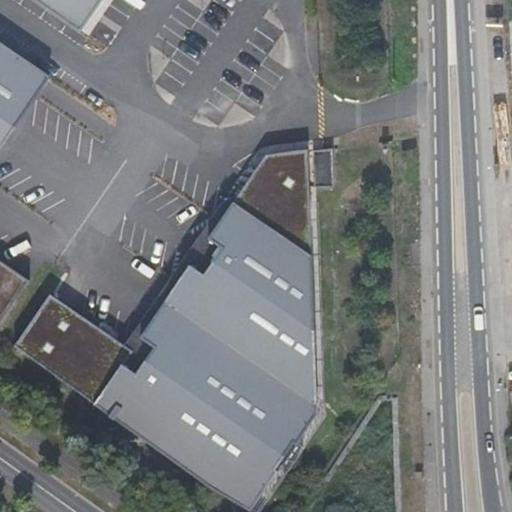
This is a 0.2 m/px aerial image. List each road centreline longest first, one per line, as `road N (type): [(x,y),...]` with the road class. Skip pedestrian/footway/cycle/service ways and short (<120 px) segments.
road 1 (primary): [(493,511),(463,0)]
road 2 (primary): [(440,0),(455,511)]
